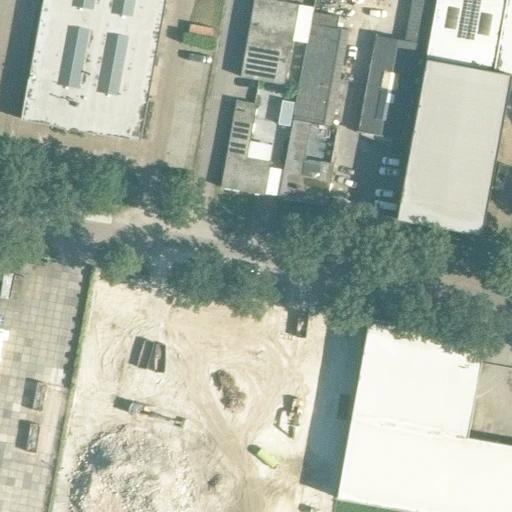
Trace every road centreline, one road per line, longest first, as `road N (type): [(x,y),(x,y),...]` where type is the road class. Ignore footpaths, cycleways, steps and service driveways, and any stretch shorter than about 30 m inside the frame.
road 1 (unclassified): [(511,307),(0,214)]
road 2 (unknown): [(160,243),(133,399)]
